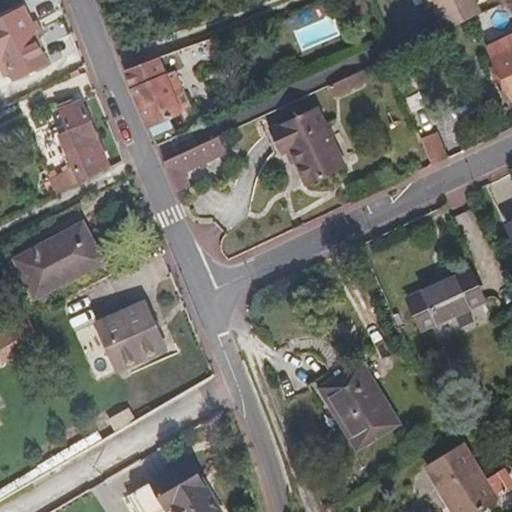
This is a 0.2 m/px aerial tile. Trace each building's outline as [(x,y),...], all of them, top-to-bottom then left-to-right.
[(480,16),(472,0),(431,0),(446,31),(480,16)] [(24,11),(0,22),(0,47),(30,33),(34,31),(24,11)] [(0,47),(0,59),(4,57),(15,79),(46,64),(30,33),(0,47)] [(511,35),(487,47),(492,57),(482,63),(488,74),(498,69),(505,83),(503,87),(509,101),(511,101),(511,35)] [(220,50),(215,37),(184,48),(187,58),(209,50),(210,53),(220,50)] [(168,75),(160,57),(158,58),(132,68),(126,70),(134,89),(168,75)] [(371,81),(365,69),(356,73),(362,85),(371,81)] [(192,108),(176,72),(134,89),(153,136),(171,128),(167,119),(192,108)] [(362,85),(356,73),(332,84),(338,96),(362,85)] [(338,96),(332,84),(328,86),(333,98),(338,96)] [(50,177),(60,195),(81,184),(110,167),(82,101),(62,110),(84,161),(50,177)] [(346,168),(317,107),(269,130),(281,155),(290,150),(307,187),(346,168)] [(449,158),(438,133),(422,139),(432,166),(449,158)] [(220,136),(164,162),(178,191),(188,187),(182,174),(228,153),(220,136)] [(103,262),(83,224),(16,260),(36,297),(103,262)] [(484,301),(469,270),(407,300),(423,331),(484,301)] [(165,350),(144,303),(97,323),(118,371),(165,350)] [(0,335),(0,358),(2,363),(40,341),(28,320),(0,335)] [(400,425),(361,361),(319,388),(357,451),(400,425)] [(478,511),(498,500),(464,445),(426,468),(434,482),(436,480),(455,511),(478,511)] [(174,511),(220,511),(188,461),(138,491),(136,498),(144,511),(162,511),(172,507),(174,511)] [(144,511),(136,498),(138,491),(131,496),(140,511),(174,511),(172,507),(162,511),(144,511)]
